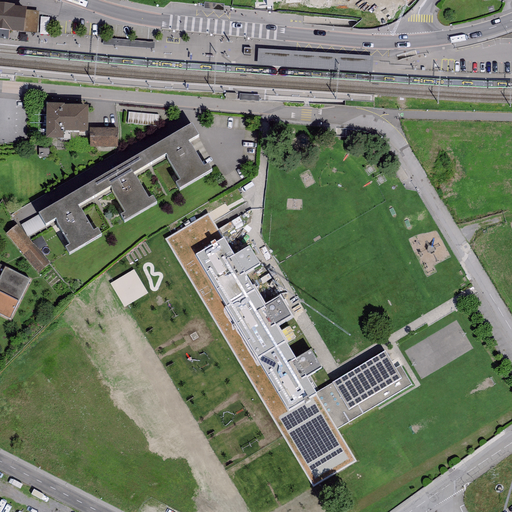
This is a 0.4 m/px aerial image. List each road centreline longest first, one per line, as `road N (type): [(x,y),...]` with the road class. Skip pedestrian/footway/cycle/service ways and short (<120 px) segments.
road 1 (residential): [(511,330),(397,141),(375,122),(0,86)]
road 2 (tertiary): [(90,4),(197,25),(418,41)]
